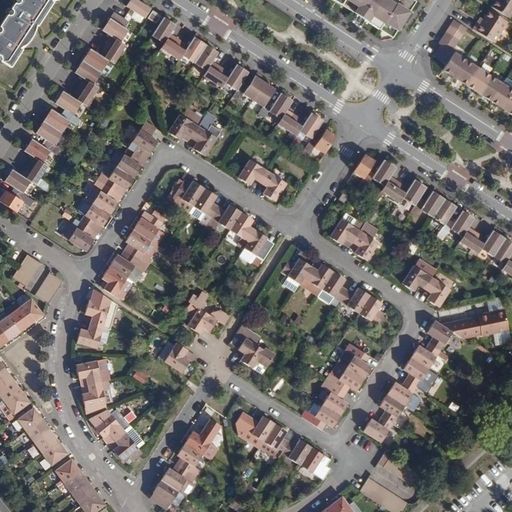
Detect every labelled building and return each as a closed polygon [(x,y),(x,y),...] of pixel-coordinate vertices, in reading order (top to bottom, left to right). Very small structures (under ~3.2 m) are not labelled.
[(13,0),(0,21),(0,65),(7,70),(20,52),(18,51),(23,48),(25,46),(26,44),(28,43),(29,41),(30,38),(31,36),(32,34),(33,32),(33,28),(35,28),(52,0),(13,0)] [(149,9),(135,0),(128,0),(125,6),(137,14),(134,19),(140,23),(144,18),(149,9)] [(331,0),(356,15),(364,21),(392,38),(416,2),(413,0),(399,0),(396,5),(387,0),(331,0)] [(511,13),(511,0),(496,0),(491,7),(509,18),(511,13)] [(160,15),(152,10),(148,17),(155,22),(160,15)] [(506,22),(489,11),(483,20),(480,25),(477,23),(473,30),(493,43),(506,22)] [(107,20),(122,30),(125,24),(111,14),(107,20)] [(364,21),(356,15),(351,22),(360,28),(364,21)] [(150,35),(162,43),(169,33),(174,25),(162,17),(150,35)] [(99,32),(108,37),(118,44),(126,32),(122,30),(107,20),(99,32)] [(453,21),(450,27),(462,35),(466,29),(453,21)] [(458,41),(462,35),(450,27),(446,33),(458,41)] [(454,47),(458,41),(446,33),(442,38),(454,47)] [(193,63),(205,45),(193,37),(187,45),(180,55),(193,63)] [(438,44),(441,46),(451,52),(454,47),(442,38),(438,44)] [(217,52),(205,45),(193,63),(204,71),(211,60),(217,52)] [(441,46),(437,51),(450,59),(453,54),(451,52),(441,46)] [(87,51),(80,63),(99,74),(106,63),(96,56),(87,51)] [(450,59),(437,51),(434,57),(446,65),(450,59)] [(466,62),(453,54),(450,59),(446,65),(442,71),(455,79),(466,62)] [(211,60),(204,71),(202,75),(208,79),(208,78),(217,64),(211,60)] [(466,87),(477,69),(466,62),(455,79),(466,87)] [(72,75),(80,80),(91,87),(99,74),(80,63),(72,75)] [(212,75),(216,78),(222,68),(217,64),(208,78),(208,79),(209,80),(212,75)] [(235,64),(229,72),(223,82),(235,90),(241,81),(248,72),(235,64)] [(220,87),(223,82),(229,72),(222,68),(216,78),(212,75),(209,80),(220,87)] [(466,87),(478,94),(489,77),(477,69),(466,87)] [(241,81),(235,90),(232,96),(237,100),(241,94),(252,101),(264,83),(253,76),(247,85),(241,81)] [(478,94),(490,102),(501,85),(489,77),(478,94)] [(268,111),(273,102),(268,98),(273,89),(264,83),(252,101),(262,107),(258,113),(264,117),(268,111)] [(490,102),(501,110),(511,93),(511,91),(501,85),(490,102)] [(53,105),(62,111),(71,117),(79,105),(69,98),(60,93),(53,105)] [(279,93),(273,102),(268,111),(279,119),(286,109),(291,101),(279,93)] [(511,93),(501,110),(511,116),(511,93)] [(292,113),(286,109),(279,119),(276,123),(286,130),(290,125),(286,122),(292,113)] [(71,117),(62,111),(59,117),(49,111),(42,122),(61,134),(68,123),(73,126),(77,121),(71,117)] [(190,137),(198,125),(179,113),(167,131),(179,139),(180,137),(183,132),(190,137)] [(292,113),(286,122),(290,125),(286,130),(288,131),(290,128),(298,116),(292,113)] [(310,113),(305,121),(299,131),(311,138),(313,134),(323,121),(310,113)] [(205,114),(198,125),(190,137),(197,141),(194,146),(193,147),(204,154),(216,136),(215,136),(207,132),(211,126),(215,120),(205,114)] [(299,131),(305,121),(298,116),(290,128),(288,131),(296,136),(299,131)] [(127,148),(138,155),(143,148),(149,152),(157,141),(149,136),(154,128),(144,121),(137,132),(127,148)] [(43,141),(40,146),(49,152),(54,155),(58,150),(52,146),(61,134),(42,122),(34,135),(43,141)] [(215,136),(219,131),(211,126),(207,132),(215,136)] [(320,138),(313,134),(311,138),(304,149),(310,153),(314,147),(325,154),(336,136),(325,129),(320,138)] [(190,137),(183,132),(180,137),(187,142),(190,137)] [(190,137),(187,142),(194,146),(197,141),(190,137)] [(23,152),(31,157),(41,163),(49,152),(40,146),(30,140),(23,152)] [(115,167),(133,178),(141,165),(134,161),(138,155),(127,148),(115,167)] [(138,155),(145,159),(149,152),(143,148),(138,155)] [(372,179),(375,174),(369,171),(375,162),(364,154),(352,172),(363,179),(359,185),(365,189),(372,179)] [(233,173),(238,176),(250,159),(245,156),(233,173)] [(45,166),(41,163),(31,157),(27,163),(36,169),(34,173),(39,176),(45,166)] [(261,182),(268,171),(250,159),(238,176),(250,184),(254,178),(261,182)] [(384,160),(375,174),(372,179),(384,187),(390,177),(396,168),(384,160)] [(23,169),(37,178),(39,176),(34,173),(36,169),(27,163),(23,169)] [(110,175),(103,185),(114,192),(119,184),(125,189),(133,178),(115,167),(110,175)] [(19,175),(29,182),(33,184),(37,178),(23,169),(19,175)] [(3,182),(18,191),(22,194),(29,182),(19,175),(11,170),(3,182)] [(286,182),(268,171),(261,182),(267,186),(263,192),(275,200),(286,182)] [(396,181),(390,177),(384,187),(381,191),(387,195),(396,181)] [(174,195),(174,194),(181,183),(177,180),(169,192),(174,195)] [(414,180),(408,188),(402,199),(414,206),(419,198),(426,188),(414,180)] [(85,199),(91,203),(109,215),(117,202),(110,197),(114,192),(103,185),(97,181),(85,199)] [(193,206),(205,188),(192,181),(191,184),(188,187),(182,183),(181,183),(174,194),(193,206)] [(391,193),(395,195),(402,184),(396,181),(387,195),(389,197),(391,193)] [(399,203),(402,199),(408,188),(402,184),(395,195),(391,193),(389,197),(399,203)] [(216,196),(205,188),(193,206),(189,213),(208,224),(219,207),(212,202),(216,196)] [(22,194),(18,191),(14,197),(4,190),(0,197),(0,202),(16,212),(22,202),(29,206),(32,200),(22,194)] [(347,195),(341,191),(336,198),(343,202),(347,195)] [(425,202),(419,198),(414,206),(409,213),(416,217),(420,210),(432,218),(444,200),(432,192),(425,202)] [(193,206),(174,194),(174,195),(170,201),(188,213),(189,213),(193,206)] [(83,215),(79,222),(90,228),(95,221),(101,226),(109,215),(91,203),(90,205),(84,200),(77,211),(83,215)] [(449,228),(454,221),(448,217),(455,207),(444,200),(432,218),(443,225),(439,231),(444,235),(449,228)] [(225,210),(219,207),(212,218),(230,230),(241,212),(229,205),(225,210)] [(461,236),(467,227),(473,218),(460,210),(454,221),(449,228),(461,236)] [(140,218),(132,230),(150,241),(151,239),(157,243),(162,235),(156,231),(164,218),(154,211),(151,216),(146,222),(140,218)] [(144,211),(140,218),(146,222),(151,216),(144,211)] [(252,220),(241,212),(230,230),(248,241),(255,230),(248,226),(252,220)] [(344,237),(350,241),(360,224),(342,213),(327,235),(340,243),(344,237)] [(90,228),(97,233),(101,226),(95,221),(90,228)] [(90,228),(79,222),(68,239),(86,250),(93,239),(86,235),(90,228)] [(360,224),(350,241),(357,245),(353,251),(353,252),(364,259),(375,242),(370,238),(375,230),(362,222),(360,224)] [(474,231),(467,227),(461,236),(458,241),(468,248),(470,244),(467,241),(474,231)] [(132,245),(127,252),(147,266),(152,258),(143,252),(150,241),(132,230),(125,241),(128,243),(131,245),(132,245)] [(255,230),(248,241),(244,248),(256,256),(252,262),(258,266),(269,249),(269,248),(262,244),(265,240),(267,237),(255,230)] [(491,230),(485,238),(479,248),(491,256),(503,238),(491,230)] [(470,249),(471,248),(480,235),(474,231),(467,241),(470,244),(468,248),(470,249)] [(476,253),(479,248),(485,238),(480,235),(471,248),(470,249),(476,253)] [(346,247),(350,241),(344,237),(340,243),(346,247)] [(504,264),(510,254),(511,250),(511,243),(503,238),(491,256),(504,264)] [(265,240),(262,244),(269,248),(269,249),(272,245),(265,240)] [(357,245),(350,241),(346,247),(353,251),(357,245)] [(124,250),(127,252),(132,245),(131,245),(128,243),(124,250)] [(116,254),(108,266),(126,278),(134,266),(143,272),(147,266),(127,252),(123,258),(120,256),(116,254)] [(39,262),(26,254),(11,278),(24,286),(39,262)] [(511,263),(511,255),(510,254),(504,264),(500,269),(506,272),(507,271),(511,263)] [(301,277),(308,265),(296,257),(292,264),(285,259),(278,270),(297,282),(301,277)] [(319,289),(331,271),(319,263),(314,269),(308,265),(301,277),(319,289)] [(417,284),(423,288),(430,277),(412,265),(400,283),(412,291),(417,284)] [(126,278),(108,266),(101,278),(105,280),(108,282),(104,289),(122,301),(126,294),(119,289),(126,278)] [(343,278),(331,271),(319,289),(326,293),(338,301),(346,289),(339,285),(343,278)] [(62,282),(49,274),(34,296),(47,304),(62,282)] [(430,277),(423,288),(430,292),(425,299),(437,307),(448,289),(430,277)] [(119,289),(126,294),(133,283),(126,278),(119,289)] [(352,293),(346,289),(338,301),(357,313),(369,295),(356,286),(352,293)] [(91,316),(89,324),(102,328),(109,330),(117,305),(93,289),(88,300),(87,300),(83,313),(91,316)] [(199,298),(205,303),(209,297),(203,293),(199,298)] [(199,298),(194,295),(189,302),(192,303),(184,314),(193,319),(188,327),(198,333),(199,334),(203,328),(210,332),(215,324),(222,329),(227,320),(217,314),(210,312),(209,315),(203,311),(207,304),(205,303),(199,298)] [(380,302),(369,295),(357,313),(375,324),(382,312),(376,309),(380,302)] [(0,349),(43,317),(31,301),(0,323),(0,349)] [(450,331),(460,337),(479,333),(480,334),(507,328),(502,310),(487,313),(487,311),(475,314),(476,316),(439,324),(450,331)] [(432,336),(428,342),(439,350),(450,332),(450,331),(439,324),(433,320),(425,332),(432,336)] [(96,347),(102,328),(89,324),(87,331),(79,329),(75,342),(96,347)] [(240,341),(236,349),(243,353),(239,359),(250,367),(254,360),(265,366),(272,353),(263,347),(261,350),(250,342),(255,335),(239,325),(232,336),(240,341)] [(174,346),(168,342),(159,358),(182,373),(190,361),(184,357),(188,350),(176,343),(174,346)] [(417,345),(410,357),(427,368),(434,357),(442,363),(447,355),(439,350),(428,342),(424,350),(417,345)] [(349,343),(344,351),(345,352),(338,363),(346,368),(363,379),(370,367),(363,363),(368,356),(357,349),(349,343)] [(427,368),(410,357),(402,369),(408,373),(404,379),(415,386),(427,368)] [(87,386),(100,383),(95,361),(75,366),(78,380),(79,379),(86,378),(87,386)] [(30,404),(0,363),(0,397),(8,409),(2,413),(7,420),(12,417),(14,416),(30,404)] [(137,365),(130,376),(140,384),(148,373),(137,365)] [(363,379),(346,368),(338,380),(330,375),(326,381),(344,393),(349,386),(355,390),(363,379)] [(404,405),(415,386),(404,379),(400,386),(393,382),(386,394),(404,405)] [(330,393),(322,405),(339,415),(347,403),(340,399),(344,393),(326,381),(322,388),(330,393)] [(102,391),(100,383),(87,386),(87,387),(89,393),(82,395),(81,395),(85,415),(106,410),(105,404),(112,402),(109,389),(102,391)] [(385,410),(381,417),(392,423),(404,405),(386,394),(378,406),(385,410)] [(339,415),(322,405),(315,416),(307,412),(303,418),(320,429),(325,423),(332,427),(339,415)] [(68,455),(34,409),(22,418),(17,421),(17,423),(12,426),(18,433),(24,429),(51,467),(68,455)] [(109,434),(114,441),(124,433),(130,428),(117,412),(111,417),(106,411),(88,420),(94,428),(103,439),(109,434)] [(263,441),(274,424),(263,416),(258,423),(251,418),(244,430),(263,441)] [(392,423),(381,417),(377,424),(370,419),(362,431),(380,442),(392,423)] [(286,431),(274,424),(263,441),(281,454),(289,443),(281,438),(286,431)] [(130,428),(124,433),(114,441),(119,446),(113,451),(112,451),(122,462),(124,460),(128,465),(142,454),(137,448),(144,443),(130,427),(130,428)] [(191,432),(183,443),(201,455),(213,436),(202,429),(197,436),(191,432)] [(108,446),(114,441),(109,434),(103,439),(108,446)] [(300,465),(311,448),(298,440),(295,446),(289,443),(281,454),(300,465)] [(114,441),(108,446),(112,450),(113,451),(119,446),(114,441)] [(178,466),(195,477),(198,472),(194,469),(193,468),(194,466),(201,455),(183,443),(176,455),(179,458),(182,459),(178,466)] [(323,455),(311,448),(300,465),(319,477),(325,467),(318,462),(323,455)] [(414,468),(391,454),(383,466),(418,489),(426,476),(414,468)] [(97,511),(105,506),(71,460),(55,472),(61,481),(56,485),(60,489),(65,486),(80,507),(75,511),(97,511)] [(160,480),(178,491),(186,497),(194,485),(191,483),(195,477),(178,466),(174,473),(171,471),(167,468),(160,480)] [(403,511),(409,504),(368,478),(360,491),(391,511),(403,511)] [(170,504),(178,491),(160,480),(153,492),(159,496),(154,503),(168,511),(172,511),(175,507),(170,504)] [(44,497),(34,484),(29,488),(39,501),(44,497)] [(154,503),(159,496),(153,492),(148,499),(154,503)] [(352,511),(342,498),(322,511),(352,511)]
